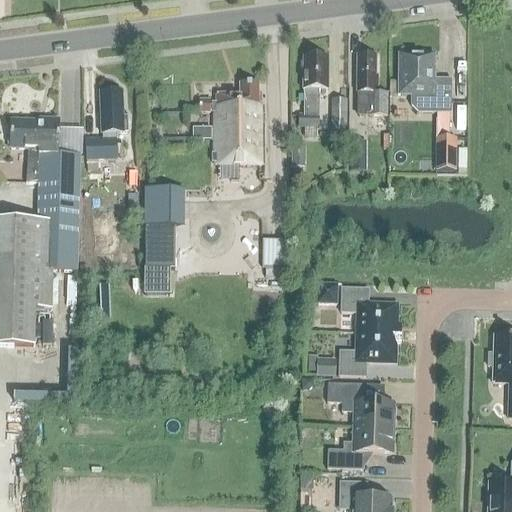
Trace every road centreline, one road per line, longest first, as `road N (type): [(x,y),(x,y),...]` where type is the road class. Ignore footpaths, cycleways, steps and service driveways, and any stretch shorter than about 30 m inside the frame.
road 1 (tertiary): [(0,48),(379,0)]
road 2 (residential): [(422,511),(431,323),(450,308),(511,308)]
